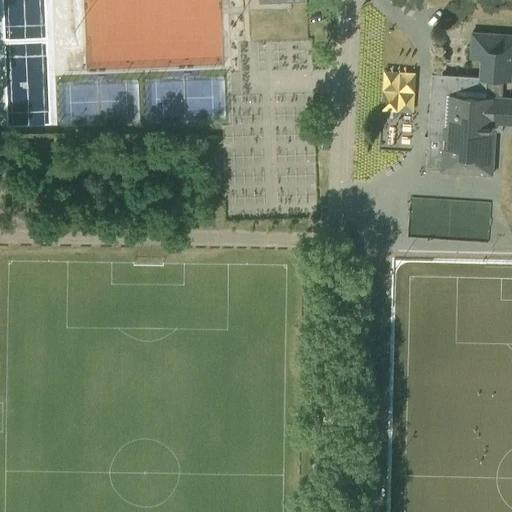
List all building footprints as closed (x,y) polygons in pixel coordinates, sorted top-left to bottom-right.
[(420,0),(405,0),(401,7),(411,14),(421,0),(420,0)] [(62,8),(43,8),(44,52),(64,51),(62,8)] [(503,79),(511,79),(511,64),(511,34),(472,32),(470,58),(481,59),(480,77),(503,78),(503,79)] [(383,108),(413,110),(415,69),(385,68),(383,108)] [(502,132),(503,124),(511,124),(511,97),(502,97),(503,79),(503,78),(480,77),(432,73),(428,136),(426,136),(425,148),(427,149),(426,168),(440,169),(440,171),(492,175),(495,131),(502,132)]
